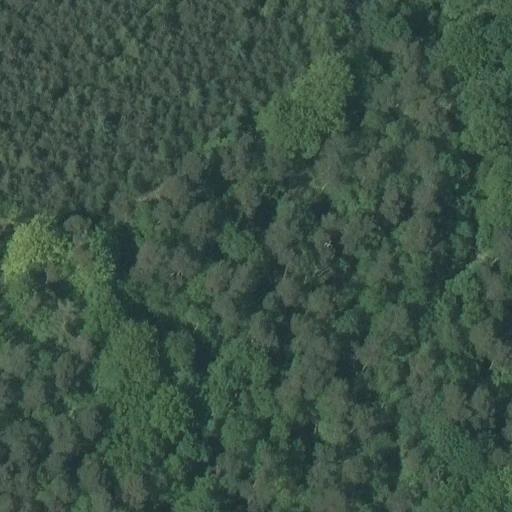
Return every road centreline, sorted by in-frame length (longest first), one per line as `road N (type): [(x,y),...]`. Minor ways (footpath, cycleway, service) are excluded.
road 1 (track): [(511,6),(113,224),(69,239),(0,236)]
road 2 (track): [(466,32),(511,182)]
